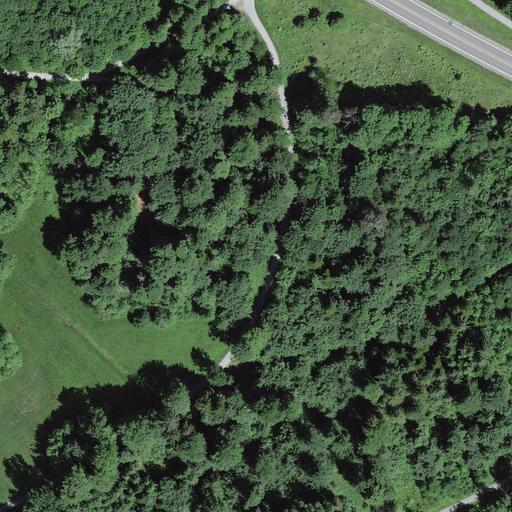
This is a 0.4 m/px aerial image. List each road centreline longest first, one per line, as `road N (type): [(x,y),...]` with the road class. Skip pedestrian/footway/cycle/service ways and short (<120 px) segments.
road 1 (track): [(0,510),(211,376),(255,316),(275,263),(292,169),(277,65),(243,0)]
road 2 (track): [(234,0),(83,78),(0,72)]
road 3 (track): [(83,78),(282,104)]
road 4 (trunk): [(511,66),(390,0)]
